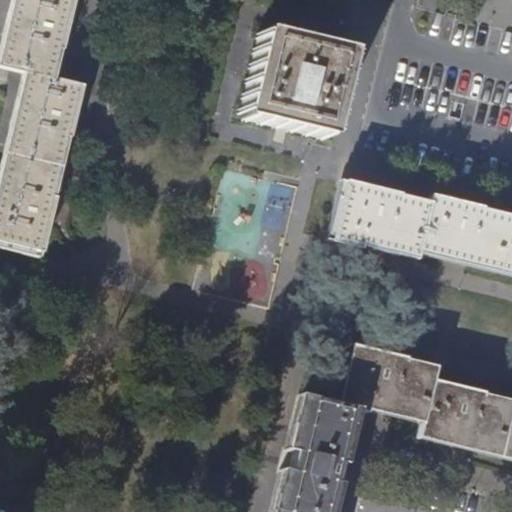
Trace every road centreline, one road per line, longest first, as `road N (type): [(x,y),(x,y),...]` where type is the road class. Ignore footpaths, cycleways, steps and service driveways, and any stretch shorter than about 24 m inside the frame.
road 1 (residential): [(395,42),(379,115),(511,149)]
road 2 (residential): [(511,73),(395,42)]
